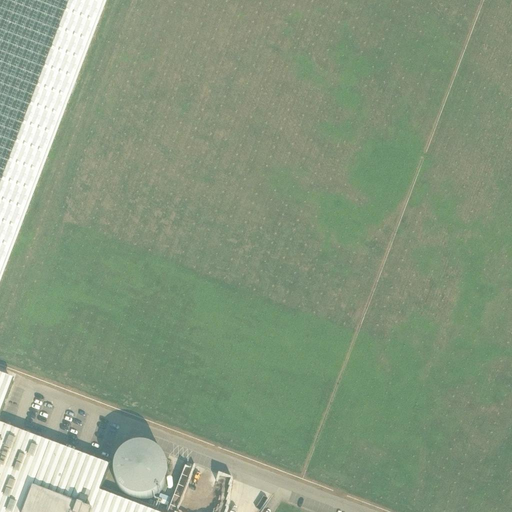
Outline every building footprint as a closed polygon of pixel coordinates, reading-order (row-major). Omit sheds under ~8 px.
[(0,0),(0,281),(106,0),(0,0)] [(0,372),(12,377),(13,373),(0,367),(0,372)] [(0,511),(148,511),(100,494),(110,468),(0,426),(0,419),(14,382),(0,376),(0,511)] [(130,461),(124,461),(122,467),(122,476),(129,493),(142,499),(159,499),(166,495),(175,476),(175,467),(168,451),(153,445),(143,445),(136,448),(136,450),(139,457),(152,462),(132,462),(130,461)] [(231,496),(237,480),(215,472),(211,484),(229,490),(225,501),(229,502),(231,496)]
